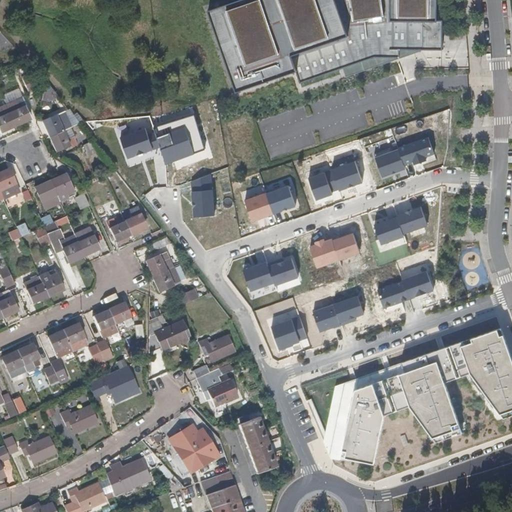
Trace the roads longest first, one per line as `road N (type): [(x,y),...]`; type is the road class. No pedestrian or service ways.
road 1 (residential): [(201,258),(443,174),(498,180)]
road 2 (residential): [(511,295),(271,379)]
road 3 (residential): [(0,499),(95,458),(180,397)]
road 4 (primary): [(511,452),(389,493),(351,496)]
road 5 (residential): [(271,379),(244,314),(201,258)]
road 6 (residential): [(0,339),(124,282)]
